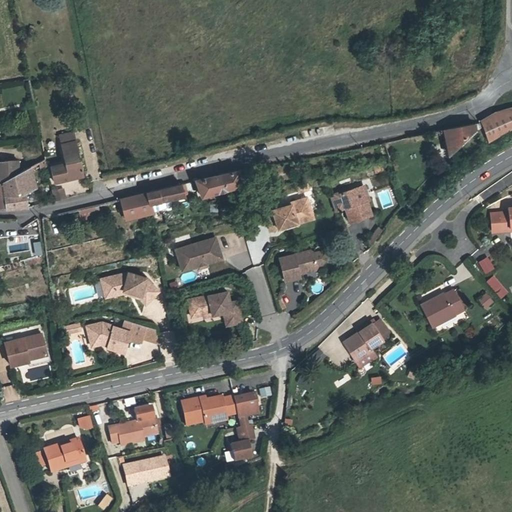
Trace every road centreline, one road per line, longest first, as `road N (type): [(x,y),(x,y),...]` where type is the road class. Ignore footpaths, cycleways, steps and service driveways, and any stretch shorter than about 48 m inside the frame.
road 1 (tertiary): [(511,154),(457,193),(346,305),(279,350),(0,415)]
road 2 (residential): [(511,74),(477,108),(38,213),(0,215)]
road 3 (track): [(279,350),(268,511)]
road 4 (unknown): [(448,203),(457,233),(472,235),(470,216),(511,176)]
